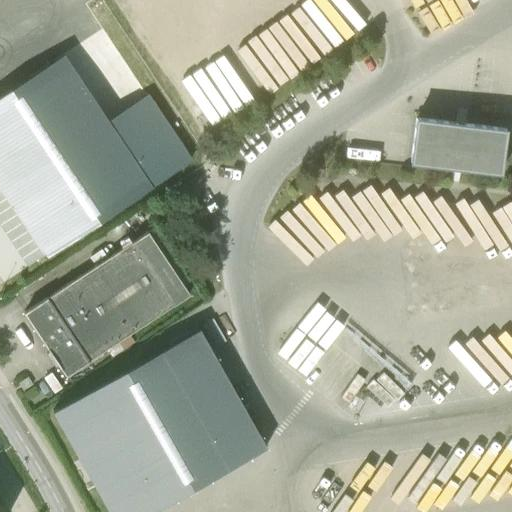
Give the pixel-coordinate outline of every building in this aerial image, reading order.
[(106,123),(62,56),(0,97),(0,182),(47,252),(188,159),(147,96),(106,123)] [(505,129),(415,118),(410,162),(500,173),(505,129)] [(147,231),(23,313),(49,352),(46,355),(55,369),(59,367),(65,376),(189,295),(147,231)] [(309,323),(320,313),(312,305),(301,314),(309,323)] [(52,411),(109,511),(150,511),(266,447),(198,328),(52,411)]
